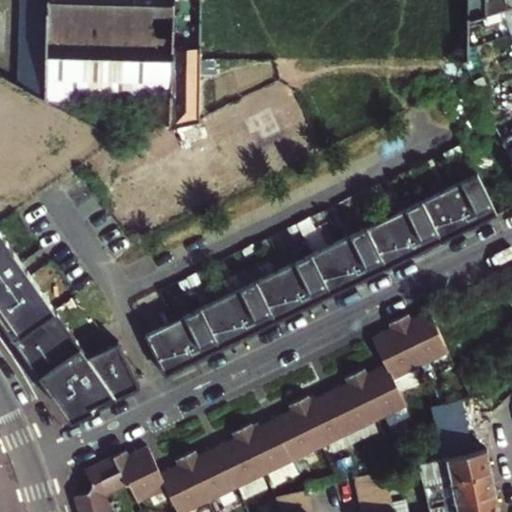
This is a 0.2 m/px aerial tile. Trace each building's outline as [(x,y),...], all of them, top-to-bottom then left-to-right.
[(169,123),(172,0),(23,0),(22,85),(28,88),(116,134),(169,123)] [(172,0),(169,123),(193,118),(197,0),(172,0)] [(466,24),(484,18),(484,0),(469,0),(467,1),(466,24)] [(489,16),(505,11),(509,10),(506,2),(487,8),(489,16)] [(497,213),(479,176),(145,337),(162,374),(497,213)] [(138,385),(116,344),(88,358),(0,232),(0,318),(71,419),(138,385)] [(450,353),(430,310),(410,320),(407,313),(388,323),(391,329),(371,338),(384,366),(369,374),(366,368),(347,377),(350,383),(313,401),(310,395),(290,405),(293,410),(255,428),(253,423),(233,432),(236,437),(199,455),(196,450),(177,459),(180,464),(161,473),(148,445),(129,454),(127,449),(87,469),(93,481),(88,490),(74,494),(79,511),(111,511),(107,495),(130,484),(140,503),(169,489),(179,511),(190,511),(212,502),(216,511),(220,511),(241,503),(235,491),(383,421),(388,432),(410,422),(404,410),(406,410),(398,393),(419,382),(414,371),(450,353)] [(462,400),(432,406),(442,458),(473,452),(462,400)] [(473,452),(442,458),(418,463),(422,485),(492,471),(487,449),(473,452)] [(362,511),(394,511),(385,470),(355,475),(362,511)] [(428,508),(497,493),(492,471),(422,485),(428,508)] [(280,496),(282,511),(314,511),(310,490),(280,496)] [(458,511),(500,511),(497,493),(428,508),(428,511),(451,511),(458,510),(458,511)]
